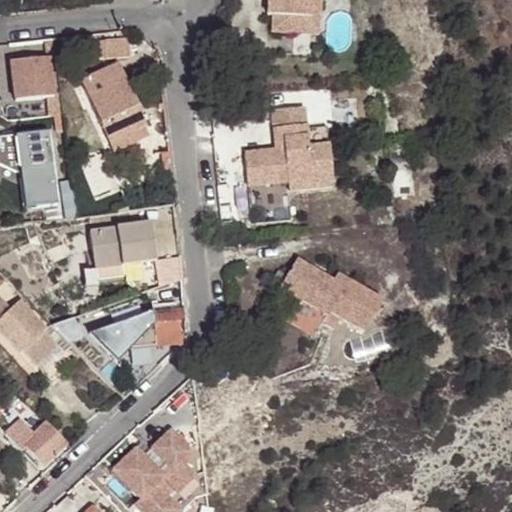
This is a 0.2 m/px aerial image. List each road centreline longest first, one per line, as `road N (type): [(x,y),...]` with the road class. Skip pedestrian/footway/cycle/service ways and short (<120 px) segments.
road 1 (residential): [(164,24),(201,346)]
road 2 (residential): [(29,511),(201,346)]
road 3 (residential): [(164,24),(0,37)]
